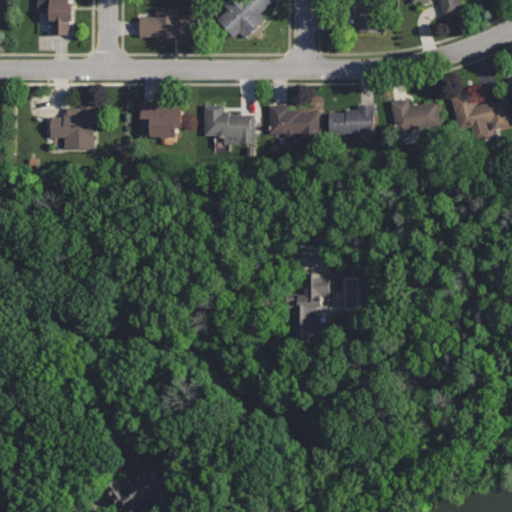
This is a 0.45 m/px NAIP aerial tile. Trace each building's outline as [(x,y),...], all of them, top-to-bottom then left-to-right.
[(38,0),(38,10),(51,10),(51,19),(52,19),(52,33),(69,33),(69,18),(73,18),(73,0),(38,0)] [(224,0),(222,2),(227,7),(216,17),(234,37),(240,31),(245,37),(266,17),(261,11),(272,1),(271,0),(224,0)] [(342,0),(342,17),(359,17),(359,31),(379,31),(379,0),(342,0)] [(461,0),(412,0),(413,2),(419,0),(440,0),(445,15),(464,9),(461,0)] [(179,6),(157,6),(157,15),(141,15),(141,36),(156,36),(156,39),(179,39),(179,35),(199,35),(199,15),(179,15),(179,6)] [(473,88),(451,94),(460,128),(472,125),(475,139),(490,135),(487,121),(491,120),(494,128),(510,123),(503,96),(477,102),(473,88)] [(410,97),(391,100),(397,132),(443,123),(439,99),(411,104),(410,97)] [(160,99),(141,99),(141,134),(177,134),(177,126),(182,126),(182,103),(160,103),(160,99)] [(376,102),(359,102),(359,108),(347,108),(347,111),(330,111),(330,132),(376,131),(376,102)] [(96,103),(82,103),(82,106),(68,106),(68,111),(65,111),(65,115),(49,115),(49,136),(65,136),(64,147),(95,148),(96,103)] [(225,103),(205,103),(205,133),(215,133),(215,146),(223,146),(223,141),(256,141),(256,113),(230,113),(230,109),(225,109),(225,103)] [(289,103),(271,103),(271,131),(287,131),(287,134),(289,136),(293,136),(296,135),(296,132),(301,132),(301,141),(321,141),(321,107),(289,107),(289,103)] [(326,231),(304,231),(304,250),(326,249),(326,231)] [(325,272),(309,272),(309,293),(303,293),(303,298),(291,298),(291,313),(304,313),(305,343),(332,343),(331,296),(339,296),(339,281),(330,281),(330,278),(326,278),(325,272)] [(150,461),(104,491),(117,511),(141,511),(145,510),(146,511),(160,511),(173,504),(166,493),(181,484),(174,475),(163,482),(150,461)]
